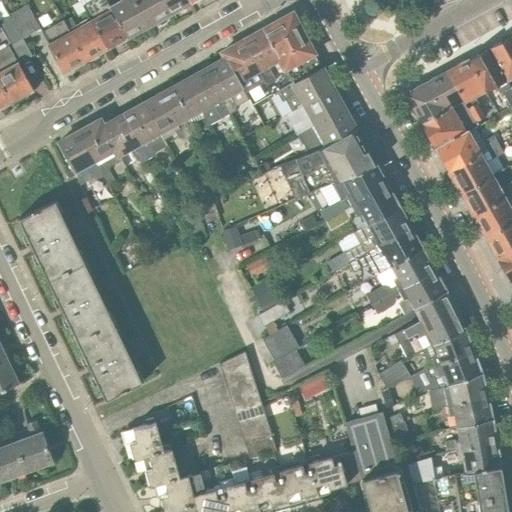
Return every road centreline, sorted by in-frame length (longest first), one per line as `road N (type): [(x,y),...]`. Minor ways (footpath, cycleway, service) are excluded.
road 1 (residential): [(511,371),(474,282),(355,66)]
road 2 (residential): [(0,146),(268,0)]
road 3 (residential): [(102,478),(0,260)]
road 4 (residential): [(355,66),(482,0)]
